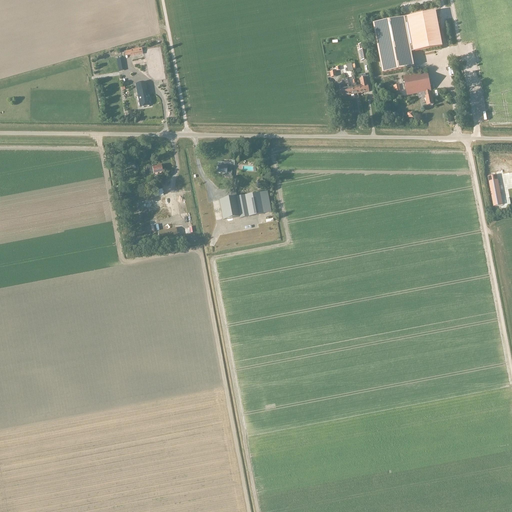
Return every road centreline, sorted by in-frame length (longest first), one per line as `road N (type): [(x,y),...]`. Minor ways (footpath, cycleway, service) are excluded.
road 1 (unclassified): [(511,138),(0,133)]
road 2 (unknown): [(468,138),(511,365)]
